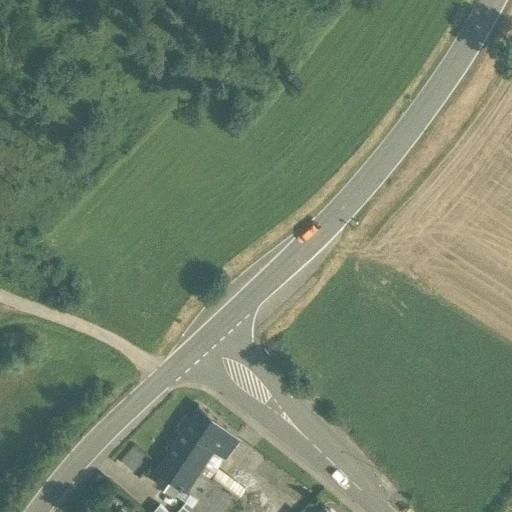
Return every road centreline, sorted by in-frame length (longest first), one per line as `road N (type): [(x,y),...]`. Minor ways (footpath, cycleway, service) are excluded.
road 1 (secondary): [(496,0),(422,115),(326,228),(204,348)]
road 2 (residential): [(204,348),(384,511)]
road 3 (secondary): [(204,348),(161,379),(36,511)]
road 4 (track): [(0,300),(134,355),(161,379)]
